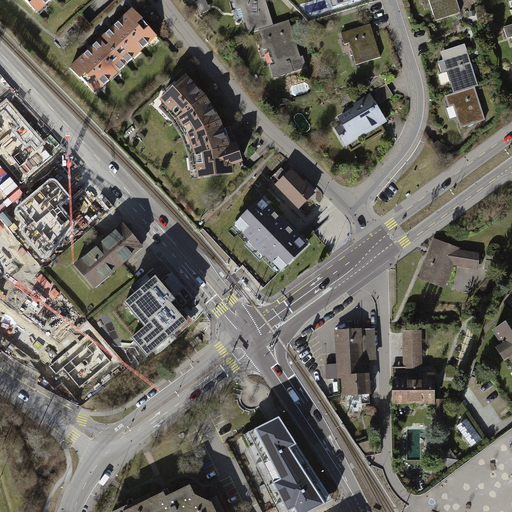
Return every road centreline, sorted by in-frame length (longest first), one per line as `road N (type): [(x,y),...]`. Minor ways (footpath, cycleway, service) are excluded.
road 1 (residential): [(353,205),(246,107),(160,0)]
road 2 (residential): [(428,511),(402,495),(388,472),(383,257)]
road 3 (residential): [(353,205),(401,148),(417,104),(389,0)]
road 4 (secondary): [(137,202),(0,53)]
road 5 (secondary): [(361,511),(260,345)]
road 6 (tertiary): [(116,442),(260,345)]
road 7 (secondary): [(511,137),(373,236)]
road 8 (secondary): [(137,202),(248,330)]
road 9 (tertiary): [(248,330),(117,430)]
road 10 (secondary): [(383,257),(511,162)]
road 11 (secondary): [(373,236),(248,330)]
road 12 (secondary): [(260,345),(383,257)]
